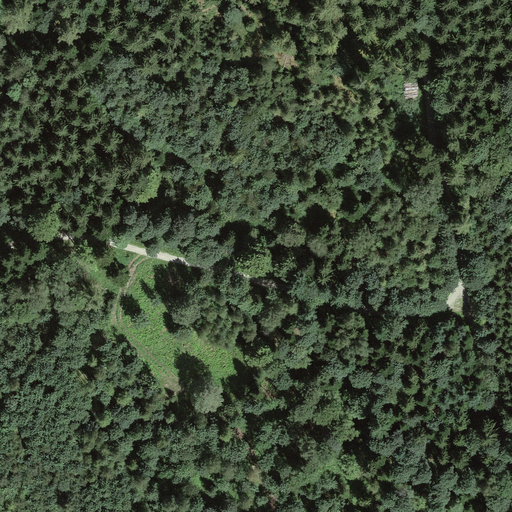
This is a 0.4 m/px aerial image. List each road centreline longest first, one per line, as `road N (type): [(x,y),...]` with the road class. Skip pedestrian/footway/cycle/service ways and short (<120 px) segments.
road 1 (track): [(0,243),(34,230),(77,233),(338,302),(422,316),(447,302),(461,277),(511,458)]
road 2 (track): [(511,228),(430,106),(428,0)]
road 3 (track): [(430,106),(461,277)]
